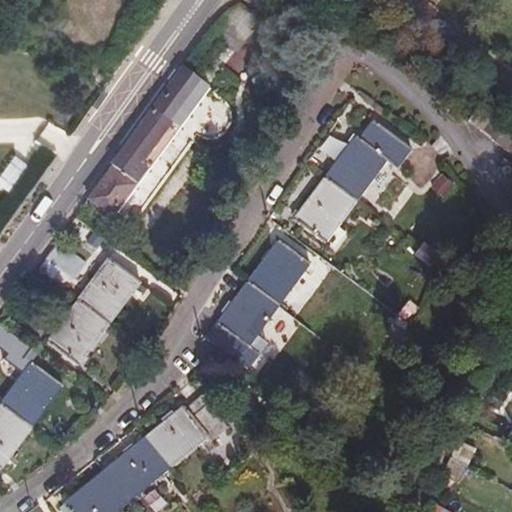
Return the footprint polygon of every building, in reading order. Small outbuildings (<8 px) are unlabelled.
[(247,3),(224,18),(210,37),(229,53),(249,27),(245,24),(256,9),(247,3)] [(93,89),(104,98),(111,88),(101,79),(93,89)] [(176,83),(88,205),(111,224),(144,182),(133,173),(170,125),(176,116),(168,109),(175,100),(183,107),(192,95),(176,83)] [(511,119),(487,99),(467,123),(511,159),(511,119)] [(176,116),(183,107),(175,100),(168,109),(176,116)] [(133,173),(144,182),(180,133),(170,125),(133,173)] [(360,145),(357,143),(292,224),(325,251),(339,233),(388,170),(399,179),(412,160),(373,129),(360,145)] [(12,156),(0,174),(0,187),(8,193),(26,165),(12,156)] [(339,233),(325,251),(337,260),(350,242),(339,233)] [(80,262),(58,244),(44,261),(67,278),(80,262)] [(306,269),(275,245),(213,328),(254,359),(265,344),(255,336),(306,269)] [(421,252),(417,257),(432,268),(436,263),(421,252)] [(417,257),(413,263),(428,274),(432,268),(417,257)] [(107,264),(43,345),(77,372),(141,291),(107,264)] [(399,318),(407,324),(417,311),(409,305),(399,318)] [(23,346),(0,327),(0,348),(14,358),(23,346)] [(511,353),(507,350),(503,359),(511,364),(511,353)] [(0,407),(0,475),(63,392),(30,369),(0,407)] [(493,390),(486,404),(499,411),(506,397),(493,390)] [(229,433),(205,402),(188,415),(186,411),(65,507),(68,511),(118,511),(209,442),(212,446),(229,433)] [(318,411),(309,422),(324,434),(333,423),(318,411)] [(472,448),(458,442),(452,458),(466,465),(472,448)] [(465,467),(451,460),(444,474),(458,482),(465,467)]
